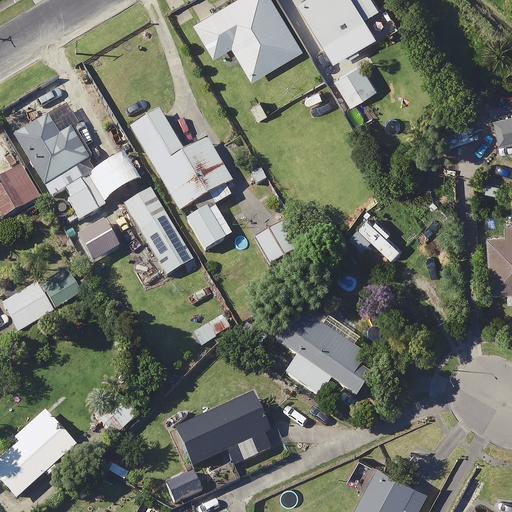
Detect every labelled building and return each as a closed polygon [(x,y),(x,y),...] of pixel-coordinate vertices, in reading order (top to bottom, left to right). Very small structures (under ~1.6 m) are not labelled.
[(299,50),(269,0),(231,0),(191,24),(211,57),(229,46),(249,80),(299,50)] [(384,7),(377,11),(370,0),(296,0),(294,2),(330,62),(344,53),(347,58),(357,52),(355,47),(372,37),(375,41),(397,28),(384,7)] [(374,90),(358,64),(331,81),(347,107),(374,90)] [(58,195),(78,182),(95,172),(70,132),(77,128),(63,106),(9,139),(47,201),(58,195)] [(190,207),(205,198),(211,208),(227,199),(221,189),(230,183),(203,137),(177,152),(154,114),(125,131),(175,216),(190,207)] [(511,114),(491,120),(497,144),(511,139),(511,114)] [(2,149),(0,150),(0,171),(11,165),(2,149)] [(95,172),(78,182),(58,195),(75,224),(102,208),(100,205),(135,183),(120,157),(95,172)] [(0,221),(35,200),(17,170),(0,180),(0,221)] [(190,262),(147,190),(118,207),(161,279),(190,262)] [(205,198),(190,207),(194,215),(182,222),(200,254),(228,237),(211,208),(205,198)] [(261,220),(267,231),(250,240),(265,267),(294,252),(280,226),(273,213),(261,220)] [(511,222),(503,223),(504,236),(485,236),(487,292),(504,292),(504,302),(511,301),(511,222)] [(369,278),(352,262),(337,279),(354,294),(369,278)] [(78,297),(61,269),(0,305),(0,310),(15,335),(78,297)] [(354,341),(298,305),(272,345),(292,358),(278,379),(313,402),(326,382),(352,398),(373,366),(348,350),(354,341)] [(226,329),(218,317),(190,335),(198,348),(226,329)] [(228,469),(264,451),(258,439),(264,436),(245,396),(169,433),(187,470),(222,454),(228,469)] [(133,418),(114,397),(90,419),(109,440),(133,418)] [(0,490),(11,503),(41,476),(45,480),(53,473),(49,469),(72,449),(53,427),(40,413),(8,441),(13,447),(0,459),(0,490)] [(412,511),(423,494),(373,467),(349,511),(412,511)] [(181,478),(179,473),(160,483),(174,511),(177,511),(200,500),(188,475),(181,478)]
